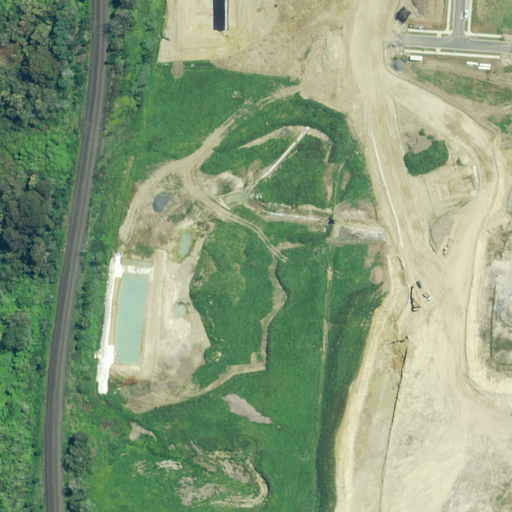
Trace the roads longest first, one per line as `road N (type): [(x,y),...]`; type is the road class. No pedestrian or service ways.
road 1 (residential): [(189,387),(511,408)]
road 2 (residential): [(511,286),(289,270),(267,262),(237,224)]
road 3 (residential): [(221,147),(511,165)]
road 4 (residential): [(189,387),(198,252),(205,239),(237,224)]
road 5 (residential): [(221,147),(231,26)]
